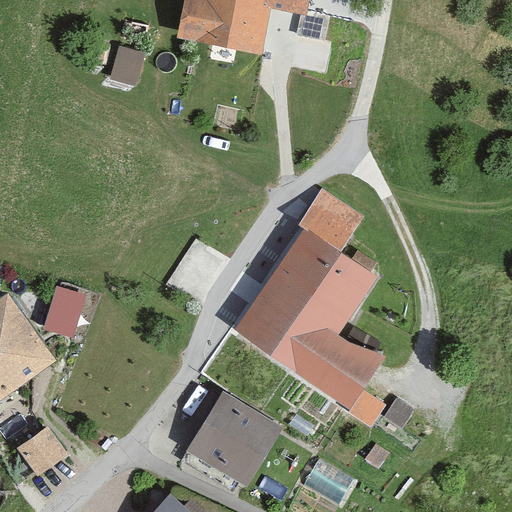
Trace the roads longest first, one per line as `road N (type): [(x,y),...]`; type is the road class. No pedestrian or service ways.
road 1 (residential): [(385,0),(372,87),(344,156),(312,189),(234,319),(170,404),(62,511)]
road 2 (track): [(121,454),(243,511)]
